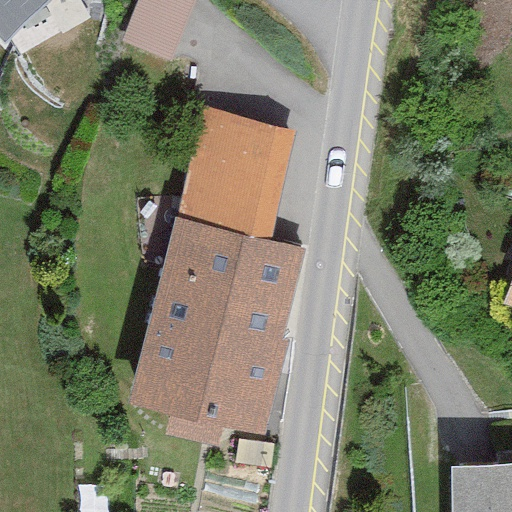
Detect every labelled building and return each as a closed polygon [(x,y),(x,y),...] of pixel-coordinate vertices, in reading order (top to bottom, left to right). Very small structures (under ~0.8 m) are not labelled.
[(0,0),(0,30),(6,37),(47,0),(0,0)] [(197,0),(139,0),(126,37),(178,55),(197,0)] [(299,127),(205,105),(180,214),(274,235),(299,127)] [(310,243),(274,235),(180,214),(140,394),(270,423),(310,243)] [(511,511),(511,449),(452,452),(454,511),(511,511)]
